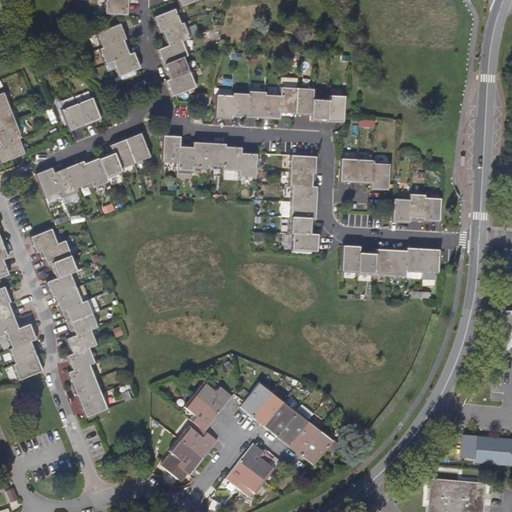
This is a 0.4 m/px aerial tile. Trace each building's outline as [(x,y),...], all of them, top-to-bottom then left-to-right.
[(120,15),(127,15),(127,0),(104,0),(103,14),(120,15)] [(159,31),(161,31),(180,24),(174,9),(153,17),(159,31)] [(167,46),(181,41),(189,38),(183,22),(180,24),(161,31),(167,46)] [(125,39),(119,23),(95,33),(101,49),(123,40),(125,39)] [(195,24),(188,27),(192,35),(199,32),(195,24)] [(128,55),(123,40),(101,49),(98,50),(104,65),(112,61),(128,55)] [(157,50),(163,65),(183,57),(187,56),(181,41),(167,46),(157,50)] [(133,53),(128,55),(112,61),(118,76),(139,68),(135,57),(133,53)] [(163,65),(168,80),(189,72),(183,57),(163,65)] [(171,97),(175,95),(195,87),(189,72),(168,80),(165,81),(171,97)] [(294,114),(296,88),(296,79),(291,79),(291,81),(280,80),(280,92),(278,113),(294,114)] [(294,114),(310,115),(312,95),(312,88),(296,88),(294,114)] [(231,116),(232,93),(233,89),(218,89),(218,95),(216,95),(215,118),(231,119),(231,116)] [(65,122),(69,131),(84,125),(76,104),(62,110),(59,103),(73,97),(71,91),(55,97),(65,122)] [(247,117),(263,118),(264,91),(248,91),(248,94),(247,117)] [(278,119),(278,113),(280,92),(264,91),(263,118),(278,119)] [(4,92),(0,93),(0,111),(10,107),(4,92)] [(247,117),(248,94),(232,93),(231,116),(242,117),(247,117)] [(206,103),(206,95),(197,94),(196,102),(196,104),(206,103)] [(312,95),(310,115),(310,121),(326,122),(327,95),(312,95)] [(342,123),(344,96),(327,95),(326,122),(342,123)] [(76,104),(73,97),(59,103),(62,110),(76,104)] [(99,119),(91,98),(76,104),(84,125),(99,119)] [(0,111),(0,128),(16,122),(10,107),(0,111)] [(0,128),(0,145),(18,138),(22,137),(16,122),(0,128)] [(149,157),(139,132),(124,138),(134,163),(149,157)] [(179,137),(162,136),(161,161),(177,162),(178,144),(179,137)] [(0,162),(24,153),(18,138),(0,145),(0,162)] [(109,145),(111,152),(119,169),(134,163),(124,138),(109,145)] [(193,142),(193,144),(191,167),(207,168),(207,166),(209,143),(193,142)] [(224,143),(209,143),(207,166),(222,167),(224,146),(224,143)] [(193,144),(178,144),(177,162),(177,170),(191,171),(191,167),(193,144)] [(239,170),(240,153),(240,147),(224,146),(222,167),(222,170),(239,170)] [(111,152),(97,157),(106,179),(120,173),(119,169),(111,152)] [(254,176),(255,154),(240,153),(239,170),(238,176),(254,176)] [(315,157),(289,155),(288,172),(314,173),(315,157)] [(107,182),(106,179),(97,157),(83,163),(90,182),(92,188),(107,182)] [(339,182),(355,183),(356,160),(340,159),(339,182)] [(371,184),(373,163),(373,161),(356,160),(355,183),(371,184)] [(82,161),(67,167),(76,188),(90,182),(83,163),(82,161)] [(387,190),(388,164),(373,163),(371,184),(371,189),(387,190)] [(35,173),(44,197),(59,192),(52,173),(50,167),(35,173)] [(67,167),(52,173),(59,192),(62,197),(77,191),(76,188),(67,167)] [(314,187),(314,173),(288,172),(287,185),(290,186),(314,187)] [(316,187),(314,187),(290,186),(289,201),(315,203),(316,187)] [(409,194),(409,199),(407,219),(422,220),(423,198),(423,194),(409,194)] [(407,223),(407,219),(409,199),(393,198),(392,222),(407,223)] [(438,221),(439,198),(423,198),(422,220),(438,221)] [(288,217),(289,201),(281,201),(280,217),(288,217)] [(314,219),(315,203),(289,201),(288,217),(311,219),(314,219)] [(310,234),(311,219),(288,217),(287,233),(291,233),(310,234)] [(36,253),(41,250),(56,244),(50,229),(29,237),(36,253)] [(290,250),(317,251),(317,235),(310,234),(291,233),(290,250)] [(64,241),(56,244),(41,250),(46,265),(50,264),(70,256),(64,241)] [(358,246),(342,245),(340,271),(357,272),(358,252),(358,246)] [(420,272),(421,249),(406,248),(405,250),(405,271),(420,272)] [(374,249),(374,252),(372,275),(388,276),(390,249),(374,249)] [(405,250),(390,249),(388,276),(404,277),(405,271),(405,250)] [(436,272),(437,249),(436,249),(421,249),(420,272),(436,272)] [(374,252),(358,252),(357,272),(357,274),(372,275),(374,252)] [(50,264),(55,279),(69,273),(76,271),(70,256),(50,264)] [(51,297),(54,297),(75,288),(69,273),(55,279),(45,282),(51,297)] [(4,287),(0,288),(0,305),(10,302),(4,287)] [(59,311),(62,311),(81,303),(75,288),(54,297),(59,311)] [(86,301),(81,303),(62,311),(67,323),(91,314),(86,301)] [(0,320),(14,315),(10,302),(0,305),(0,320)] [(511,325),(511,324),(511,310),(502,310),(501,325),(511,325)] [(67,323),(72,336),(90,330),(96,327),(91,314),(67,323)] [(19,328),(14,315),(0,320),(0,335),(5,334),(19,328)] [(10,349),(30,341),(35,339),(29,324),(19,328),(5,334),(10,349)] [(65,338),(71,354),(88,347),(95,344),(90,330),(72,336),(65,338)] [(14,364),(36,355),(30,341),(10,349),(8,350),(14,364)] [(66,356),(72,371),(88,365),(94,362),(88,347),(71,354),(66,356)] [(42,371),(36,355),(14,364),(11,365),(17,381),(42,371)] [(67,373),(73,387),(94,379),(88,365),(72,371),(67,373)] [(94,379),(73,387),(78,402),(99,394),(94,379)] [(217,414),(231,397),(218,387),(213,392),(202,382),(192,394),(217,414)] [(239,408),(251,418),(271,392),(259,382),(243,403),(239,408)] [(130,399),(127,392),(122,394),(125,401),(130,399)] [(251,418),(263,427),(283,401),(271,392),(251,418)] [(78,402),(84,417),(105,409),(99,394),(78,402)] [(191,421),(193,423),(204,431),(217,414),(192,394),(182,407),(195,417),(191,421)] [(263,427),(275,437),(295,411),(283,401),(263,427)] [(275,437),(288,446),(308,420),(312,415),(300,405),(295,411),(275,437)] [(308,420),(288,446),(300,456),(320,430),(308,420)] [(215,441),(204,431),(193,423),(188,428),(187,426),(177,438),(202,458),(215,441)] [(300,456),(312,466),(325,448),(331,453),(338,444),(320,430),(300,456)] [(472,458),(474,441),(474,436),(463,435),(462,457),(472,458)] [(186,474),(188,475),(202,458),(177,438),(167,451),(170,453),(160,465),(180,481),(186,474)] [(481,441),(474,441),(472,458),(479,458),(481,441)] [(511,444),(481,441),(479,458),(511,461),(511,444)] [(252,443),(238,461),(263,481),(273,469),(261,459),(264,454),(252,443)] [(229,472),(224,479),(248,497),(251,492),(254,494),(263,481),(238,461),(229,472)] [(312,480),(306,475),(303,480),(309,484),(312,480)] [(482,511),(485,489),(479,483),(433,479),(429,483),(426,511),(482,511)] [(17,501),(13,489),(6,492),(10,503),(17,501)]
